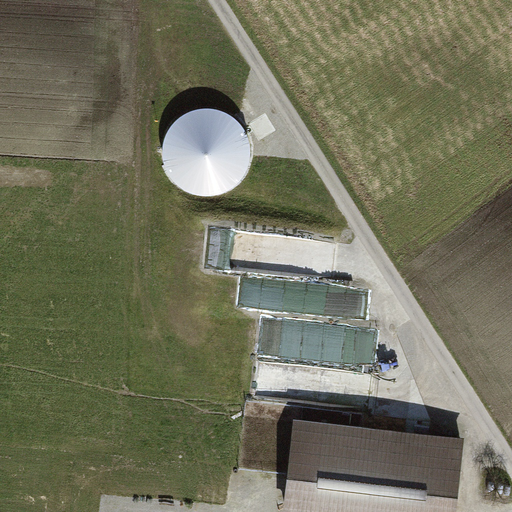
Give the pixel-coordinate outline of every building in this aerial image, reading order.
[(269,354),(307,352),(306,329),(296,330),(295,320),(267,322),(269,354)] [(333,338),(318,336),(315,353),(372,362),(376,330),(335,325),(333,338)] [(259,396),(291,396),(291,358),(259,358),(259,396)] [(288,423),(247,419),(242,466),(283,471),(288,423)] [(298,425),(289,511),(458,511),(465,442),(298,425)]
